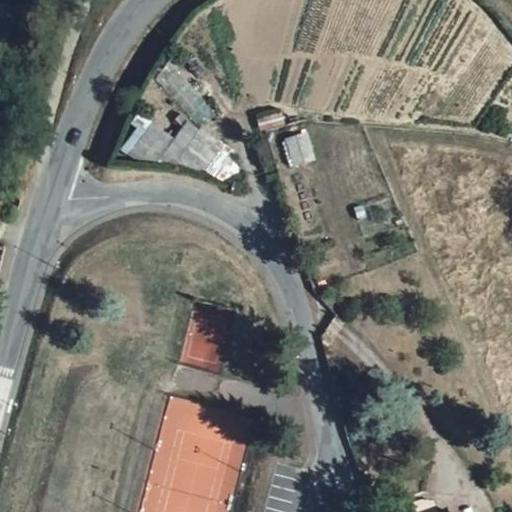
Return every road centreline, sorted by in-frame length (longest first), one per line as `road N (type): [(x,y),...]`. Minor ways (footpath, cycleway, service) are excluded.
road 1 (unclassified): [(50,196),(211,207),(273,278),(352,511)]
road 2 (tertiary): [(50,196),(82,102),(148,0)]
road 3 (tertiary): [(0,374),(50,196)]
